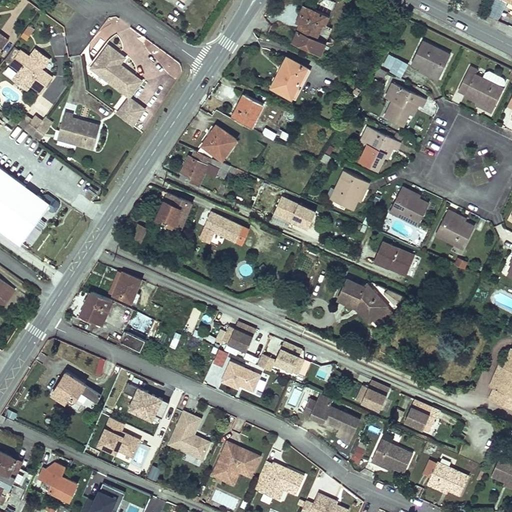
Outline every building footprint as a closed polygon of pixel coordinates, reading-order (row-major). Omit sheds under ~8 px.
[(330,18),(337,2),(331,0),(318,0),(314,11),(330,18)] [(472,0),(470,8),(478,11),(482,0),(472,0)] [(500,20),(505,1),(503,0),(495,0),(490,17),(500,20)] [(294,41),(322,54),(327,44),(322,42),(328,27),(326,26),(330,18),(314,11),(306,7),(302,16),(304,18),(301,24),(294,41)] [(27,40),(35,28),(29,24),(21,36),(27,40)] [(0,31),(0,52),(10,39),(0,31)] [(412,62),(423,67),(433,72),(431,76),(438,79),(451,55),(423,41),(412,62)] [(111,43),(109,46),(120,55),(118,59),(124,63),(129,56),(111,43)] [(118,59),(120,55),(109,46),(94,66),(133,96),(145,79),(124,63),(118,59)] [(44,64),(48,59),(33,49),(30,54),(22,48),(21,50),(20,50),(10,64),(18,69),(11,78),(26,88),(29,83),(40,91),(41,89),(43,91),(54,76),(44,67),(46,65),(44,64)] [(398,59),(390,55),(384,66),(392,70),(398,59)] [(287,57),(271,87),(291,97),(307,68),(287,57)] [(423,67),(421,71),(431,76),(433,72),(423,67)] [(465,95),(478,101),(494,109),(504,88),(496,84),(483,78),(476,74),(478,70),(471,67),(459,90),(466,93),(465,95)] [(377,68),(373,73),(383,78),(386,72),(377,68)] [(483,78),(496,84),(504,88),(505,84),(506,82),(505,80),(503,77),(490,71),(486,72),(483,78)] [(404,125),(409,114),(415,103),(419,104),(423,107),(427,98),(394,82),(387,96),(393,100),(386,116),(404,125)] [(245,94),(232,118),(251,127),(264,104),(245,94)] [(338,94),(334,101),(344,106),(348,99),(338,94)] [(130,98),(120,111),(136,123),(146,110),(130,98)] [(494,109),(478,101),(477,104),(493,112),(494,109)] [(415,103),(409,114),(413,116),(419,104),(415,103)] [(82,122),(83,119),(75,117),(76,112),(67,110),(62,130),(70,132),(68,139),(96,148),(101,128),(82,122)] [(34,116),(28,112),(21,122),(27,126),(34,116)] [(36,113),(34,116),(27,126),(33,131),(34,130),(35,130),(43,120),(44,119),(36,113)] [(102,125),(83,119),(82,122),(101,128),(102,125)] [(43,120),(35,130),(35,131),(36,131),(36,132),(35,132),(39,135),(42,137),(51,125),(43,120)] [(217,125),(199,151),(212,156),(214,153),(222,159),(237,140),(217,125)] [(380,169),(386,156),(391,145),(394,147),(398,149),(401,141),(370,126),(363,140),(370,144),(362,160),(380,169)] [(266,128),(263,133),(274,139),(275,136),(277,133),(266,128)] [(277,133),(275,136),(287,141),(290,134),(279,129),(277,133)] [(70,132),(62,130),(60,137),(68,139),(70,132)] [(391,145),(386,156),(389,157),(394,147),(391,145)] [(199,151),(196,150),(193,157),(189,156),(181,176),(180,177),(200,185),(200,184),(206,171),(212,156),(199,151)] [(329,164),(332,158),(326,154),(322,161),(329,164)] [(212,156),(206,171),(210,173),(214,164),(220,167),(223,161),(212,156)] [(0,160),(0,224),(21,240),(48,203),(51,197),(43,192),(0,160)] [(223,161),(220,167),(218,173),(225,177),(229,169),(231,165),(223,161)] [(229,169),(248,177),(250,173),(248,172),(245,171),(231,165),(229,169)] [(354,209),(359,199),(365,188),(367,190),(370,183),(346,170),(332,198),(354,209)] [(289,186),(293,177),(286,174),(282,183),(289,186)] [(74,189),(94,199),(99,188),(79,178),(74,189)] [(43,192),(51,197),(48,203),(51,205),(55,206),(58,206),(61,201),(61,198),(59,195),(47,187),(43,192)] [(420,199),(409,193),(410,191),(403,187),(391,211),(419,225),(429,203),(420,199)] [(365,188),(359,199),(362,201),(367,190),(365,188)] [(165,200),(157,218),(181,229),(192,203),(162,190),(159,198),(165,200)] [(410,191),(409,193),(420,199),(422,196),(410,191)] [(283,197),(277,209),(294,217),(292,221),(310,229),(317,213),(283,197)] [(294,217),(277,209),(275,214),(292,221),(294,217)] [(465,221),(454,216),(456,213),(449,209),(437,233),(464,247),(475,226),(465,221)] [(215,231),(236,240),(243,226),(212,212),(206,227),(201,238),(210,243),(215,231)] [(456,213),(454,216),(465,221),(467,218),(456,213)] [(139,224),(130,243),(139,247),(148,228),(139,224)] [(408,275),(417,255),(384,241),(376,261),(408,275)] [(465,269),(468,262),(458,257),(454,265),(465,269)] [(110,292),(114,294),(124,272),(120,270),(110,292)] [(114,294),(132,302),(136,292),(142,280),(124,272),(114,294)] [(337,299),(356,308),(358,305),(371,320),(373,318),(388,305),(367,282),(364,285),(347,277),(337,299)] [(0,278),(0,304),(2,306),(11,294),(8,291),(11,286),(0,278)] [(114,300),(93,291),(82,314),(104,324),(114,300)] [(136,292),(132,302),(137,303),(141,294),(136,292)] [(358,305),(356,308),(369,321),(371,320),(358,305)] [(393,310),(388,305),(373,318),(378,324),(393,310)] [(136,310),(130,325),(149,334),(155,318),(136,310)] [(257,328),(239,320),(236,327),(231,325),(224,340),(248,350),(257,328)] [(127,332),(122,343),(141,352),(147,341),(127,332)] [(175,348),(181,334),(175,332),(169,346),(175,348)] [(299,372),(306,375),(312,361),(300,356),(303,349),(285,341),(275,362),(299,373),(299,372)] [(252,360),(259,362),(264,348),(257,345),(252,360)] [(219,348),(214,362),(224,366),(229,352),(219,348)] [(511,349),(505,366),(495,388),(490,398),(511,408),(511,349)] [(258,365),(272,369),(276,358),(261,354),(258,365)] [(261,374),(231,361),(223,380),(238,387),(240,384),(254,390),(261,374)] [(215,385),(222,366),(213,363),(207,382),(215,385)] [(490,385),(495,388),(505,366),(500,363),(490,385)] [(320,378),(334,375),(332,364),(318,367),(320,378)] [(71,395),(77,399),(81,392),(96,401),(101,394),(67,373),(53,394),(66,402),(71,395)] [(395,390),(377,382),(374,389),(369,386),(363,401),(386,411),(395,390)] [(128,412),(160,424),(170,400),(127,383),(123,392),(134,396),(128,412)] [(81,392),(77,399),(76,401),(90,411),(96,401),(81,392)] [(321,392),(317,400),(310,415),(321,420),(326,420),(341,426),(338,433),(349,443),(361,418),(330,404),(333,398),(323,394),(321,392)] [(310,415),(317,400),(310,397),(304,412),(310,415)] [(420,401),(411,422),(434,433),(440,418),(435,416),(438,409),(420,401)] [(194,434),(201,418),(184,410),(169,443),(203,459),(210,441),(198,435),(196,438),(193,437),(194,434)] [(125,423),(111,417),(99,445),(116,453),(118,449),(126,452),(128,448),(135,451),(141,439),(122,431),(125,423)] [(373,461),(381,465),(382,462),(394,467),(406,472),(414,453),(382,439),(373,461)] [(212,475),(228,482),(233,472),(237,471),(239,472),(251,477),(261,456),(250,451),(249,455),(234,448),(236,445),(227,441),(212,475)] [(362,458),(366,443),(358,441),(354,456),(362,458)] [(234,448),(249,455),(250,451),(236,445),(234,448)] [(0,450),(0,502),(3,504),(7,494),(13,483),(20,486),(27,489),(34,474),(19,467),(22,461),(0,450)] [(507,480),(511,482),(511,459),(501,454),(491,477),(505,483),(507,480)] [(438,460),(428,483),(436,486),(438,483),(450,488),(462,494),(470,474),(438,460)] [(44,468),(40,477),(54,483),(50,491),(70,500),(78,483),(62,476),(66,466),(55,461),(46,469),(44,468)] [(382,462),(381,465),(393,470),(394,467),(382,462)] [(261,493),(273,498),(276,490),(283,489),(284,489),(296,494),(304,476),(286,468),(285,471),(280,469),(281,466),(273,463),(261,493)] [(152,464),(146,477),(156,481),(162,468),(152,464)] [(233,485),(239,472),(237,471),(233,472),(228,482),(233,485)] [(103,482),(95,500),(88,497),(82,511),(116,511),(126,492),(103,482)] [(22,500),(27,489),(20,486),(13,483),(7,494),(22,500)] [(450,488),(438,483),(436,486),(449,491),(450,488)] [(279,500),(284,489),(283,489),(276,490),(273,498),(279,500)] [(324,499),(326,496),(318,493),(309,511),(347,511),(349,509),(336,504),(324,499)] [(50,501),(48,508),(55,511),(56,511),(60,505),(50,501)]
